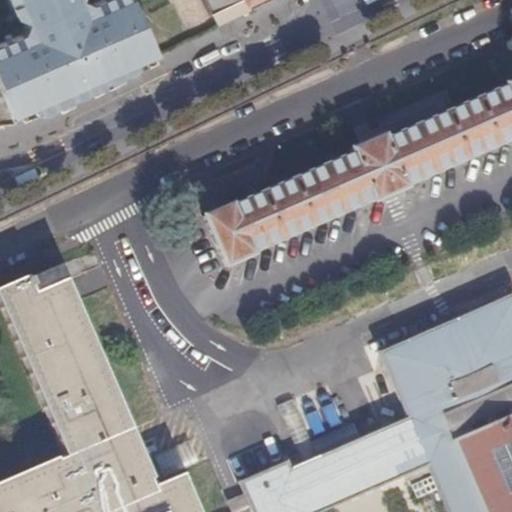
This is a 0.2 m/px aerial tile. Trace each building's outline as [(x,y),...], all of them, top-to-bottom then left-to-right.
[(5,0),(7,5),(13,4),(23,21),(29,21),(25,30),(0,41),(0,97),(8,118),(34,107),(37,114),(82,92),(157,55),(130,0),(95,0),(79,7),(71,5),(69,0),(5,0)] [(202,0),(209,14),(239,0),(242,0),(244,3),(251,0),(202,0)] [(511,75),(504,78),(504,82),(385,134),(382,129),(350,143),(352,148),(232,200),(230,197),(202,209),(225,260),(252,249),(253,246),(372,194),(494,141),(511,133),(511,75)] [(54,262),(0,286),(0,333),(53,458),(0,479),(0,511),(199,511),(181,471),(145,485),(54,262)] [(284,463),(235,482),(248,511),(313,511),(419,468),(439,511),(511,511),(511,301),(510,297),(379,356),(410,425),(290,476),(284,463)]
